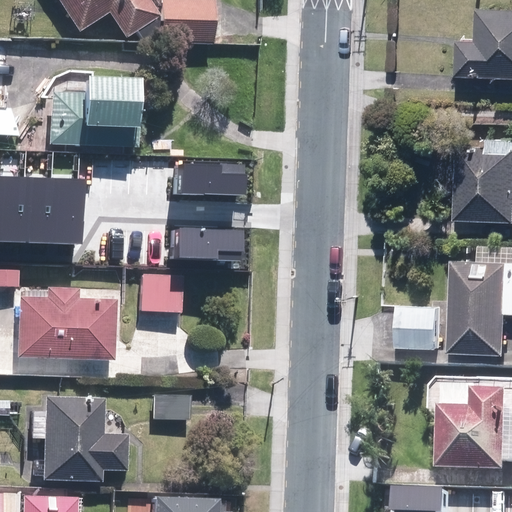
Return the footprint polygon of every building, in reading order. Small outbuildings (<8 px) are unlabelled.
[(144,0),(56,0),(77,32),(107,12),(124,38),(156,18),(144,0)] [(212,0),(161,0),(160,42),(212,44),(212,0)] [(461,40),(460,73),(511,75),(511,9),(482,8),(481,41),(461,40)] [(0,108),(3,109),(8,42),(0,40),(0,108)] [(50,93),(48,143),(135,146),(137,81),(82,79),(82,94),(50,93)] [(511,140),(463,138),(459,216),(511,218),(511,140)] [(246,167),(181,165),(180,194),(245,196),(246,167)] [(6,176),(4,242),(32,243),(35,177),(6,176)] [(35,177),(32,243),(59,244),(61,178),(35,177)] [(61,178),(59,244),(86,245),(88,179),(61,178)] [(245,230),(182,227),(180,258),(244,261),(245,230)] [(511,261),(456,259),(452,347),(507,349),(508,316),(511,316),(511,261)] [(20,269),(0,268),(0,287),(19,288),(20,269)] [(179,278),(143,276),(141,310),(177,312),(179,278)] [(18,298),(16,356),(111,360),(113,302),(70,300),(71,291),(48,290),(48,299),(18,298)] [(439,308),(401,306),(399,343),(437,344),(439,308)] [(444,406),(441,465),(505,468),(509,390),(478,389),(477,407),(444,406)] [(152,392),(152,417),(186,418),(186,392),(152,392)] [(102,400),(44,398),(42,476),(99,477),(100,467),(125,467),(125,435),(101,434),(102,400)] [(390,511),(417,511),(442,511),(443,485),(391,484),(390,511)] [(76,511),(77,497),(23,495),(22,511),(76,511)] [(222,511),(223,501),(158,499),(157,511),(222,511)]
